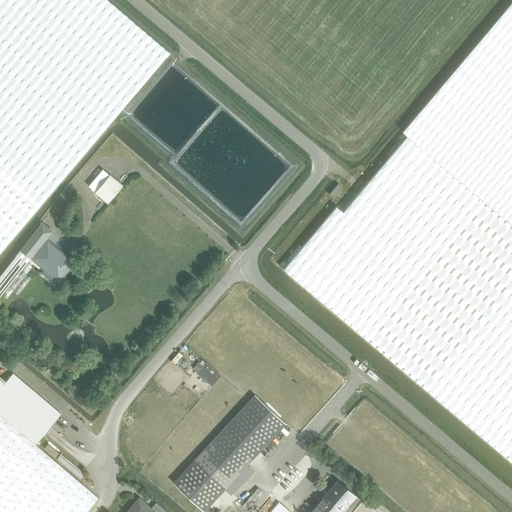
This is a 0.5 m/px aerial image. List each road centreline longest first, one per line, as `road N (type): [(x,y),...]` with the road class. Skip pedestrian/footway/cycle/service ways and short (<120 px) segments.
road 1 (unclassified): [(135,0),(330,164),(242,264)]
road 2 (unclassified): [(511,498),(242,264)]
road 3 (unclassified): [(242,264),(113,425),(119,489),(100,511)]
road 4 (unknown): [(369,374),(268,480)]
